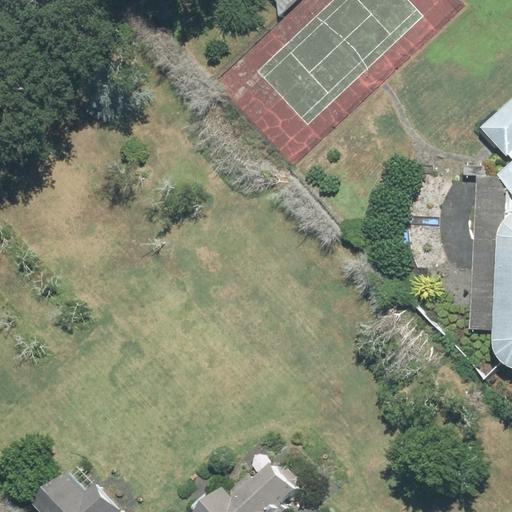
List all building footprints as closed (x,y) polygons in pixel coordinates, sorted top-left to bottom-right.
[(511,102),(479,130),(507,163),(511,158),(511,102)] [(511,166),(498,180),(511,195),(511,166)] [(405,184),(400,268),(454,314),(462,188),(405,184)] [(117,511),(77,469),(35,508),(38,511),(117,511)] [(217,511),(290,511),(303,497),(280,472),(262,488),(253,480),(233,499),(217,511)]
